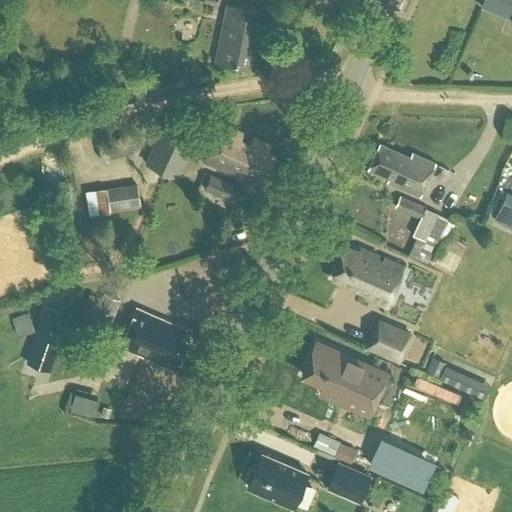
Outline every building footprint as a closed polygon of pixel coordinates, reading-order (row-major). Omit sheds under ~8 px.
[(511,0),(478,0),(504,11),(504,10),(503,10),(507,0),(511,0)] [(215,62),(245,69),(252,38),(261,40),(266,16),(226,8),(215,62)] [(161,123),(144,163),(176,177),(194,138),(161,123)] [(218,125),(202,163),(258,187),(271,157),(265,154),(268,148),(251,141),(248,147),(237,142),(240,135),(218,125)] [(389,184),(420,197),(435,161),(412,151),(409,158),(379,145),(368,170),(391,179),(389,184)] [(195,198),(224,210),(228,200),(235,203),(241,188),(205,174),(195,198)] [(136,183),(105,187),(109,210),(139,206),(136,183)] [(437,238),(446,220),(433,213),(433,212),(400,196),(395,207),(418,219),(411,233),(417,236),(411,248),(429,257),(433,250),(421,245),(427,234),(437,238)] [(377,256),(361,249),(359,253),(346,247),(332,278),(367,293),(366,297),(386,305),(402,267),(384,259),(382,262),(376,260),(377,256)] [(86,328),(102,335),(117,298),(101,292),(86,328)] [(187,341),(180,338),(184,331),(136,309),(119,346),(173,371),(187,341)] [(10,317),(16,336),(33,330),(27,312),(10,317)] [(369,345),(400,359),(412,331),(381,318),(369,345)] [(316,341),(302,373),(324,383),(320,392),(342,402),(346,393),(371,404),(386,371),(316,341)] [(315,445),(335,454),(340,442),(320,433),(315,445)] [(369,464),(421,487),(431,464),(379,441),(369,464)] [(250,469),(246,478),(248,483),(247,485),(292,505),(307,472),(261,452),(255,467),(250,469)] [(338,461),(327,486),(359,500),(370,475),(338,461)]
